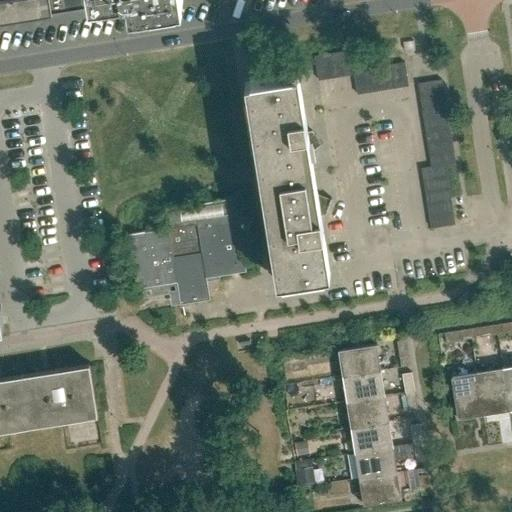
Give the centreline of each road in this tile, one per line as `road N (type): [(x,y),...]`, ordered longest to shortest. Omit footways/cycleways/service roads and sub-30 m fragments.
road 1 (tertiary): [(43,59),(434,0)]
road 2 (residential): [(274,301),(365,286),(391,246),(507,228)]
road 3 (residential): [(80,306),(49,93)]
road 4 (residential): [(0,168),(23,315),(80,306)]
road 5 (residential): [(480,48),(473,69),(495,208),(506,219)]
road 6 (residential): [(511,189),(493,67),(480,48)]
